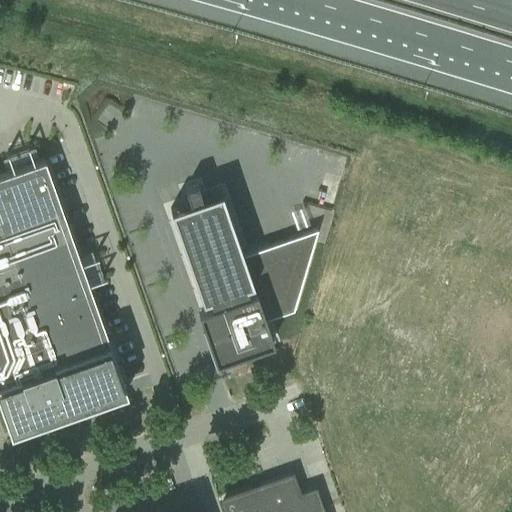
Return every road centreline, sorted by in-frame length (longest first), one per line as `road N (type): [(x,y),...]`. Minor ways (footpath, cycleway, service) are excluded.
road 1 (unknown): [(211,428),(216,380),(165,185),(174,169),(230,167),(299,185),(315,214)]
road 2 (unclassified): [(0,499),(287,403)]
road 3 (motorway): [(298,0),(511,63)]
